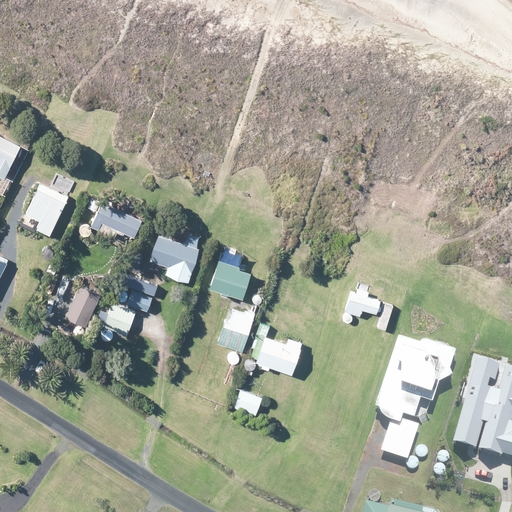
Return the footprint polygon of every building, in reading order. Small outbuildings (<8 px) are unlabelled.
[(0,175),(7,179),(23,148),(0,137),(0,175)] [(42,182),(26,215),(40,221),(36,230),(49,236),(69,195),(42,182)] [(102,202),(94,221),(137,238),(144,219),(102,202)] [(159,237),(150,259),(169,266),(166,275),(188,283),(200,252),(159,237)] [(239,268),(218,262),(210,290),(243,300),(250,275),(238,271),(239,268)] [(157,287),(127,278),(123,289),(131,291),(127,305),(150,312),(157,287)] [(79,287),(65,318),(87,327),(100,296),(79,287)] [(350,293),(344,314),(359,319),(362,309),(378,314),(382,302),(350,293)] [(112,305),(103,326),(127,336),(136,315),(112,305)] [(243,351),(254,316),(232,309),(221,344),(243,351)] [(392,413),(382,448),(409,457),(428,395),(433,397),(448,350),(396,334),(374,407),(392,413)] [(264,338),(255,362),(293,375),(304,345),(289,340),(286,345),(264,338)] [(477,355),(452,441),(476,448),(484,420),(486,421),(478,448),(500,455),(501,451),(511,454),(511,365),(506,363),(499,388),(488,385),(491,376),(494,378),(499,361),(477,355)] [(241,389),(234,408),(254,416),(262,397),(241,389)] [(366,498),(362,511),(442,511),(443,509),(395,497),(393,504),(366,498)]
